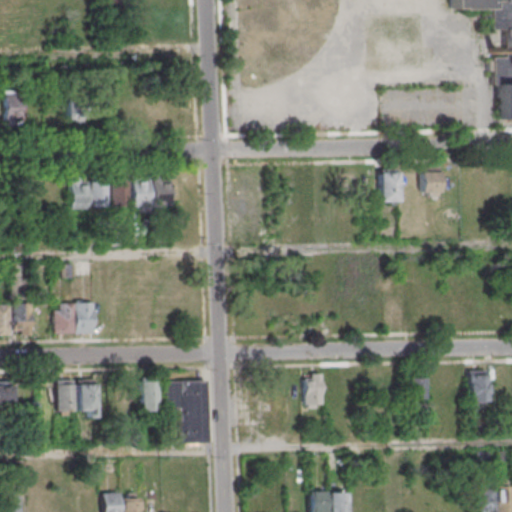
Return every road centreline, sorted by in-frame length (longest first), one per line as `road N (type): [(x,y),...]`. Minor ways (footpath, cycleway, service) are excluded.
road 1 (residential): [(235,511),(212,149)]
road 2 (residential): [(212,149),(511,142)]
road 3 (residential): [(511,345),(219,352)]
road 4 (residential): [(219,352),(0,357)]
road 5 (residential): [(0,154),(212,149)]
road 6 (residential): [(212,149),(206,0)]
